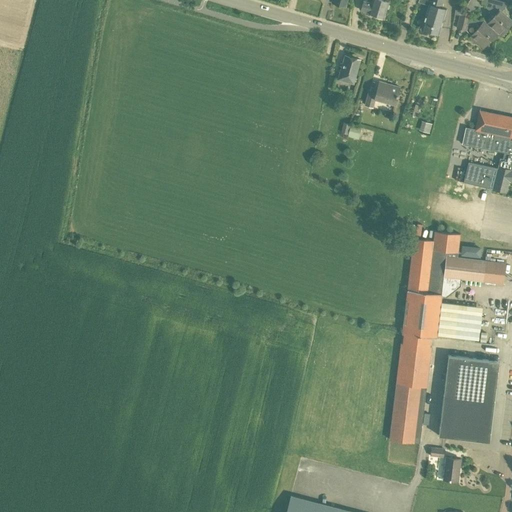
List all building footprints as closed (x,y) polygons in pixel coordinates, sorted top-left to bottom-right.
[(383,17),(388,0),(371,0),(371,3),(363,0),(360,10),(383,17)] [(418,0),(418,1),(429,5),(422,28),(438,33),(445,9),(440,8),(442,0),(418,0)] [(480,0),(475,0),(473,5),(482,9),(485,2),(480,0)] [(498,33),(497,34),(498,34),(500,35),(511,21),(501,12),(503,9),(504,9),(506,2),(496,0),(486,0),(485,6),(492,13),(484,21),(498,33)] [(470,17),(460,15),(459,14),(456,28),(466,30),(468,25),(478,27),(470,37),(475,42),(475,41),(483,47),(491,38),(493,40),(497,34),(498,33),(484,21),(470,17)] [(493,58),(502,58),(501,46),(492,47),(493,58)] [(353,83),(360,59),(345,55),(338,79),(353,83)] [(395,104),(399,87),(379,81),(376,93),(369,91),(365,105),(372,107),(375,98),(395,104)] [(465,127),(462,143),(478,147),(504,152),(503,158),(500,158),(497,168),(490,166),(468,162),(463,182),(489,188),(489,187),(492,188),(492,189),(506,192),(509,180),(511,180),(511,116),(479,110),(475,129),(465,127)] [(358,139),(361,127),(350,124),(351,124),(342,122),(340,133),(348,134),(347,136),(358,139)] [(413,237),(402,333),(432,336),(436,336),(437,335),(441,301),(443,277),(503,284),(505,262),(457,256),(460,234),(434,230),(433,240),(413,237)] [(479,256),(479,248),(462,246),(461,254),(479,256)] [(441,301),(437,335),(479,339),(482,306),(441,301)] [(420,442),(432,336),(402,333),(390,439),(405,441),(420,442)] [(489,441),(498,361),(448,355),(438,435),(489,441)] [(443,457),(444,449),(430,447),(429,456),(443,457)] [(458,481),(460,459),(446,457),(443,479),(458,481)] [(355,511),(291,495),(286,511),(355,511)]
